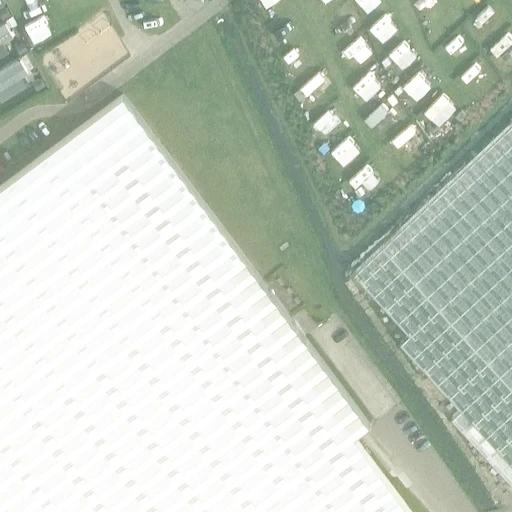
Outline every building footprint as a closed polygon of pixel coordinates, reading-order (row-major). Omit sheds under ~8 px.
[(343,8),(328,18),(338,33),(353,23),(343,8)] [(0,54),(10,49),(5,39),(15,34),(8,21),(0,24),(0,54)] [(283,57),(298,75),(317,59),(302,41),(283,57)] [(0,98),(0,99),(32,81),(19,58),(0,69),(0,98)] [(370,96),(385,82),(372,69),(357,83),(370,96)] [(425,110),(439,124),(457,106),(443,91),(425,110)] [(414,511),(355,432),(371,420),(122,94),(0,183),(0,511),(414,511)] [(327,134),(341,121),(328,108),(315,121),(327,134)] [(511,120),(353,272),(409,333),(400,341),(461,408),(451,416),(511,483),(511,120)] [(411,124),(395,135),(405,150),(421,139),(411,124)] [(332,148),(343,163),(360,149),(349,135),(332,148)] [(367,162),(351,176),(363,190),(379,176),(367,162)]
